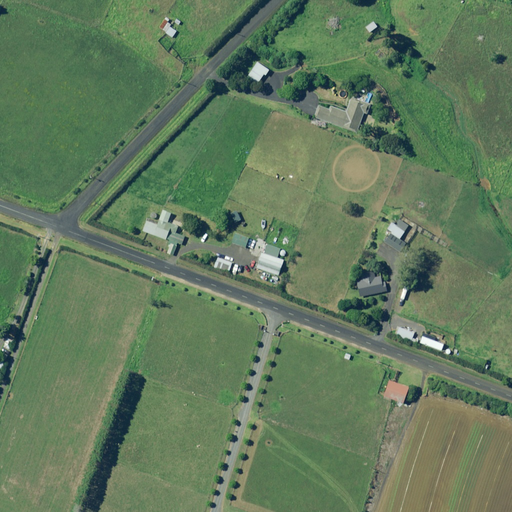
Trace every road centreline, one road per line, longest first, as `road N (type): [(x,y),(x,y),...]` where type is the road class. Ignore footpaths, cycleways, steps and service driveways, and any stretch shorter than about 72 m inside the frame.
road 1 (unclassified): [(511,395),(60,226)]
road 2 (unclassified): [(60,226),(277,0)]
